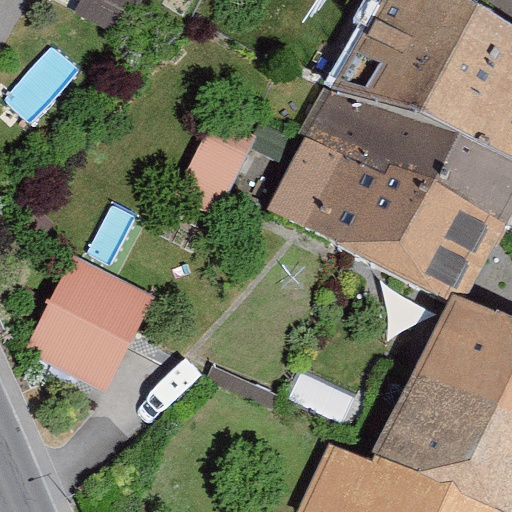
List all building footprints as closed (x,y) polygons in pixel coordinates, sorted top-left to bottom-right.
[(148,0),(85,0),(76,18),(126,41),(148,0)] [(511,511),(511,331),(470,311),(511,225),(511,39),(438,0),(390,0),(265,222),(449,312),(372,471),(332,450),(303,511),(511,511)] [(2,98),(31,123),(81,67),(52,41),(2,98)] [(260,141),(217,121),(175,201),(217,221),(260,141)] [(156,304),(74,262),(26,356),(106,397),(156,304)]
